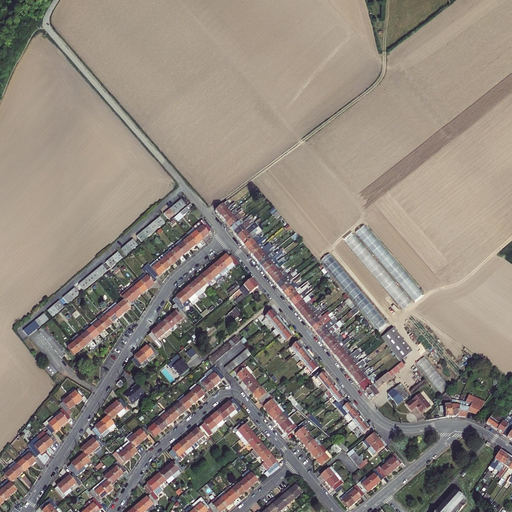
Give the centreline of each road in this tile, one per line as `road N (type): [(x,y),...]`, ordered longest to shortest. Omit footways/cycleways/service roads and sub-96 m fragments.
road 1 (residential): [(25,510),(165,290),(225,235)]
road 2 (residential): [(460,424),(403,429),(378,420),(225,235)]
road 3 (residential): [(225,235),(47,26),(57,0)]
road 4 (residential): [(113,511),(149,456),(226,392),(244,400),(296,463)]
road 5 (track): [(206,213),(375,85),(384,52)]
road 6 (tertiary): [(460,424),(361,511)]
